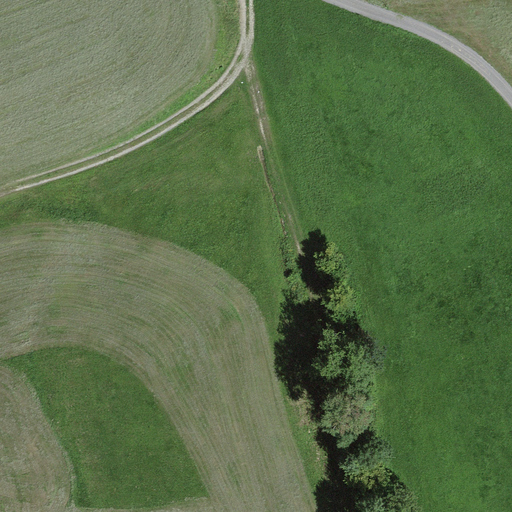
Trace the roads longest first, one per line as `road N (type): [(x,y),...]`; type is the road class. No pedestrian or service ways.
road 1 (track): [(0,197),(150,140),(224,88),(246,54),(248,0)]
road 2 (track): [(511,92),(467,53),(344,0)]
